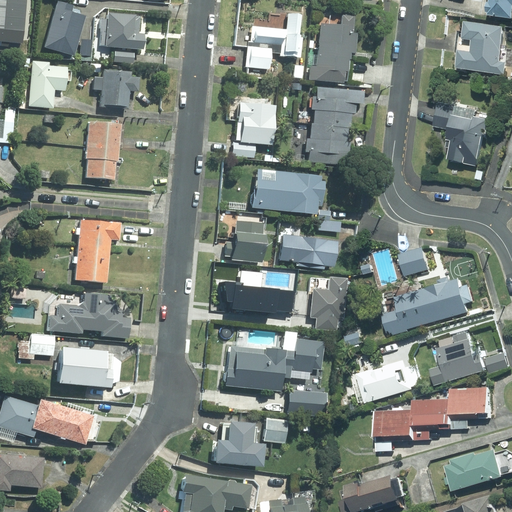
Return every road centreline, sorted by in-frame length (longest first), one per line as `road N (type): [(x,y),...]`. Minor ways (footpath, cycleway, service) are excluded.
road 1 (residential): [(203,0),(166,397),(155,427),(89,511)]
road 2 (residential): [(410,0),(391,159),(397,193),(425,214),(487,225),(511,261)]
